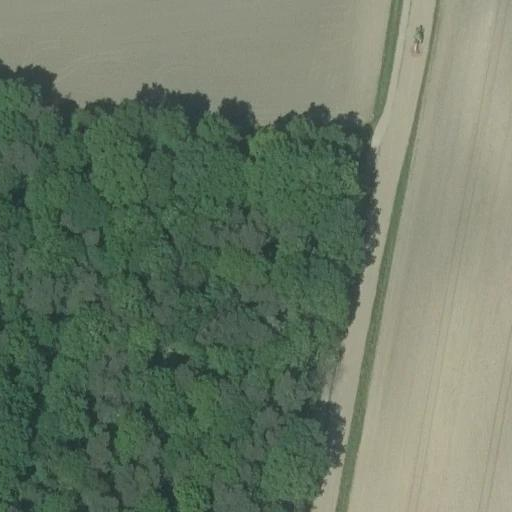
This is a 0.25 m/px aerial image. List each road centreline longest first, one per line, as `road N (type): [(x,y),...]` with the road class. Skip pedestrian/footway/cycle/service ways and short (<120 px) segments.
road 1 (track): [(0,115),(145,140),(395,129)]
road 2 (track): [(395,129),(318,511)]
road 3 (track): [(415,0),(395,129)]
